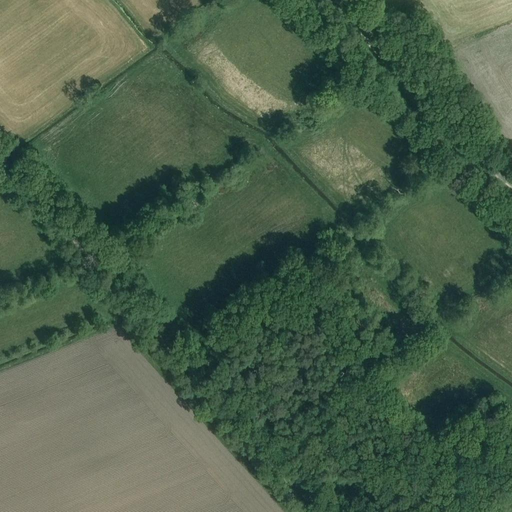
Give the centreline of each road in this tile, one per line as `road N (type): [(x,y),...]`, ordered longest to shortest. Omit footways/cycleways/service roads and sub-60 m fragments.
road 1 (track): [(314,511),(0,158)]
road 2 (unclassified): [(511,182),(435,120),(340,0)]
